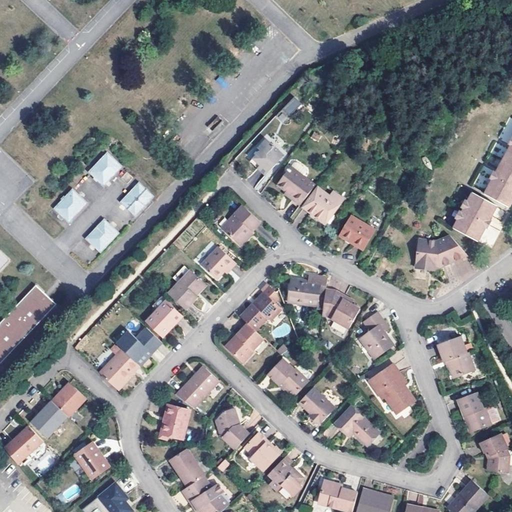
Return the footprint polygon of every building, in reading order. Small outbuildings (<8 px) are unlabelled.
[(383,0),(280,0),(312,30),(315,27),(310,22),(318,15),(322,19),(335,6),(331,1),(332,0),(354,0),(362,7),(365,3),(373,11),(383,0)] [(237,54),(249,67),(279,37),(267,24),(237,54)] [(301,104),(293,98),(282,110),(289,117),(301,104)] [(284,156),(266,139),(257,149),(260,151),(253,159),(260,166),(257,169),(265,176),(284,156)] [(511,145),(511,146),(511,148),(498,171),(497,173),(492,182),(485,194),(510,207),(511,202),(511,145)] [(96,177),(99,181),(104,185),(121,167),(108,154),(90,173),(96,177)] [(260,166),(253,159),(250,162),(257,169),(260,166)] [(301,206),(316,185),(305,176),(308,172),(307,169),(299,162),(295,163),(278,186),(286,191),(284,194),(301,206)] [(135,215),(153,196),(139,184),(122,202),(135,215)] [(331,198),(318,189),(303,208),(321,222),(328,213),(332,216),(340,205),(331,198)] [(66,198),(63,201),(55,209),(69,222),(87,203),(73,190),(66,198)] [(335,193),(331,198),(340,205),(344,201),(335,193)] [(478,241),(485,227),(489,220),(490,218),(497,206),(473,194),(455,229),(478,241)] [(243,206),(228,221),(231,223),(224,231),(241,247),(251,236),(250,235),(261,223),(243,206)] [(325,225),(332,216),(328,213),(321,222),(325,225)] [(362,250),(374,230),(350,216),(339,235),(362,250)] [(100,252),(118,233),(105,220),(87,239),(100,252)] [(231,223),(228,221),(222,229),(224,231),(231,223)] [(415,268),(427,270),(428,266),(431,267),(435,267),(440,268),(465,257),(449,237),(437,242),(419,240),(415,268)] [(237,262),(220,247),(202,264),(218,279),(225,271),(227,270),(228,268),(230,269),(237,262)] [(0,269),(8,261),(0,252),(0,269)] [(194,295),(205,283),(191,271),(169,294),(186,310),(197,297),(196,297),(194,295)] [(310,275),(308,283),(307,286),(301,285),(301,282),(290,279),(286,298),(316,306),(318,294),(325,296),(326,291),(328,279),(310,275)] [(207,286),(205,283),(194,295),(196,297),(207,286)] [(248,324),(256,332),(267,318),(269,320),(281,306),(273,300),(275,297),(273,290),(265,284),(259,290),(262,292),(265,295),(254,307),(252,305),(242,318),(248,324)] [(0,362),(55,305),(37,287),(0,326),(0,362)] [(344,300),(346,297),(338,293),(326,291),(325,296),(322,317),(329,318),(349,329),(360,310),(351,305),(344,300)] [(254,307),(265,295),(262,292),(252,305),(254,307)] [(153,306),(157,311),(167,300),(163,296),(153,306)] [(157,311),(147,322),(163,337),(176,323),(183,315),(167,300),(157,311)] [(381,334),(383,332),(389,328),(376,312),(362,323),(369,332),(359,340),(374,361),(394,346),(388,338),(386,340),(384,338),(381,334)] [(254,350),(264,339),(256,332),(248,324),(237,335),(240,338),(237,341),(236,340),(228,348),(244,363),(255,351),(254,350)] [(122,349),(135,361),(145,349),(147,347),(149,350),(152,352),(162,341),(146,327),(136,338),(135,336),(122,349)] [(227,347),(228,348),(236,340),(237,341),(240,338),(237,335),(227,347)] [(466,353),(460,336),(437,345),(443,362),(447,360),(453,378),(474,370),(467,352),(466,353)] [(276,350),(281,355),(288,348),(283,343),(276,350)] [(127,378),(140,365),(137,363),(135,361),(122,349),(117,345),(111,351),(117,356),(101,374),(117,390),(127,378)] [(145,349),(135,361),(137,363),(149,350),(147,347),(145,349)] [(282,384),(287,389),(295,396),(309,382),(296,369),(294,371),(282,359),(269,374),(280,385),(282,384)] [(447,360),(443,362),(450,379),(453,378),(447,360)] [(381,400),(384,398),(396,416),(416,402),(404,384),(406,383),(393,365),(369,381),(381,400)] [(196,379),(207,369),(204,367),(194,377),(196,379)] [(196,379),(194,377),(176,396),(194,408),(220,382),(207,369),(196,379)] [(127,378),(117,390),(120,392),(130,381),(127,378)] [(70,381),(61,391),(63,393),(53,403),(67,417),(87,397),(70,381)] [(334,408),(312,388),(298,403),(312,417),(310,419),(317,424),(319,423),(320,424),(334,408)] [(63,393),(61,391),(51,401),(52,402),(53,403),(63,393)] [(475,393),(456,400),(462,415),(465,414),(471,430),(489,423),(489,421),(497,418),(492,405),(484,408),(484,407),(481,408),(475,393)] [(52,402),(43,411),(45,413),(35,425),(48,437),(67,417),(53,403),(52,402)] [(170,413),(164,436),(169,437),(184,441),(191,412),(168,406),(167,412),(170,413)] [(350,430),(353,432),(367,444),(378,431),(351,406),(336,424),(347,434),(350,430)] [(220,436),(235,450),(249,435),(239,426),(236,427),(235,425),(238,423),(234,410),(224,413),(215,421),(220,436)] [(45,413),(43,411),(33,423),(35,425),(45,413)] [(169,437),(164,436),(170,413),(167,412),(160,438),(168,440),(169,437)] [(465,414),(462,415),(468,431),(471,430),(465,414)] [(31,429),(30,427),(19,436),(21,438),(31,429)] [(21,438),(19,436),(5,448),(19,466),(44,443),(31,429),(21,438)] [(508,448),(500,432),(479,442),(483,453),(487,451),(490,455),(490,458),(488,458),(487,470),(508,472),(509,459),(507,459),(507,452),(506,448),(508,448)] [(266,443),(268,441),(259,433),(245,447),(254,455),(251,458),(252,459),(251,462),(255,465),(258,465),(264,471),(282,453),(276,447),(275,448),(272,450),(266,443)] [(272,450),(275,448),(268,441),(266,443),(272,450)] [(76,455),(94,480),(111,468),(94,443),(76,455)] [(205,476),(188,449),(170,462),(179,477),(182,475),(189,486),(205,476)] [(292,463),(286,457),(269,474),(275,481),(271,485),(277,491),(283,485),(294,496),(301,488),(298,484),(304,479),(296,471),(293,474),(287,469),(292,463)] [(217,467),(223,472),(230,464),(224,459),(217,467)] [(182,475),(179,477),(186,488),(189,486),(182,475)] [(203,511),(221,511),(230,504),(219,494),(223,492),(219,484),(212,488),(205,476),(189,486),(186,488),(193,499),(192,500),(198,511),(201,509),(203,511)] [(349,511),(353,511),(359,493),(343,489),(344,485),(326,480),(320,503),(349,511)] [(460,498),(458,496),(449,506),(455,511),(474,511),(489,496),(473,480),(462,492),(464,494),(460,498)] [(126,500),(124,497),(127,495),(118,484),(84,511),(83,511),(133,511),(135,511),(126,500)] [(196,511),(198,511),(192,500),(193,499),(186,488),(182,490),(196,511)] [(379,497),(380,492),(365,488),(357,511),(391,511),(394,501),(379,497)] [(396,497),(380,492),(379,497),(394,501),(396,497)]
